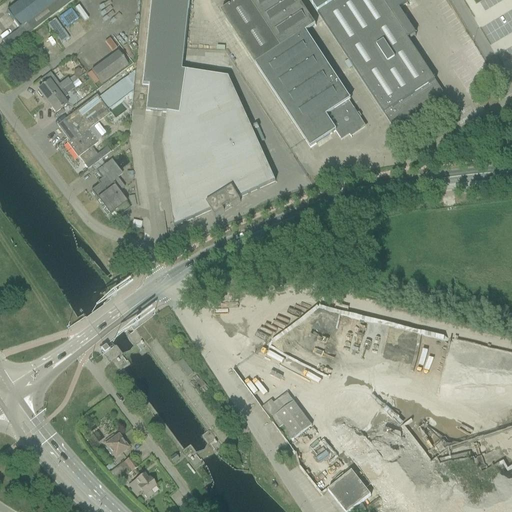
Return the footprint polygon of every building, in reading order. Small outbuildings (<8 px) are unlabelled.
[(8,50),(42,25),(75,0),(23,0),(7,12),(6,13),(19,30),(2,42),(8,50)] [(275,182),(229,78),(183,71),(189,0),(150,0),(141,86),(148,86),(145,112),(167,114),(162,147),(174,228),(211,211),(215,218),(224,212),(223,210),(230,206),(231,208),(241,202),(238,199),(275,182)] [(349,98),(343,90),(306,33),(316,26),(298,0),(240,0),(221,12),(310,149),(336,132),(341,140),(349,135),(351,138),(351,137),(364,128),(356,115),(357,114),(347,99),(349,98)] [(413,111),(441,92),(443,94),(407,40),(415,34),(399,9),(413,0),(308,0),(392,128),(408,117),(408,116),(409,115),(408,114),(408,113),(411,111),(412,111),(413,111)] [(64,25),(68,23),(67,21),(74,18),(71,11),(60,15),(64,25)] [(47,25),(59,43),(66,38),(55,20),(47,25)] [(34,48),(33,47),(31,44),(24,49),(27,53),(34,48)] [(468,59),(477,52),(472,44),(462,50),(468,59)] [(101,85),(126,66),(117,53),(91,72),(101,85)] [(99,99),(107,110),(131,92),(133,73),(99,99)] [(46,103),(71,84),(67,79),(59,86),(50,74),(48,75),(40,81),(43,86),(37,91),(38,92),(37,93),(41,97),(42,97),(46,103)] [(67,106),(66,105),(68,103),(65,99),(67,97),(66,95),(74,89),(71,84),(46,103),(55,114),(67,106)] [(102,140),(92,126),(108,114),(96,99),(58,127),(68,140),(71,138),(73,141),(68,145),(87,171),(111,153),(107,149),(98,156),(92,148),(99,143),(98,143),(102,140)] [(109,217),(113,222),(130,209),(118,193),(124,188),(112,172),(116,169),(118,172),(131,161),(123,151),(95,173),(101,180),(97,183),(99,186),(90,192),(97,200),(109,217)] [(182,360),(178,363),(189,377),(193,374),(182,360)] [(271,402),(261,409),(270,421),(271,420),(279,429),(283,426),(294,441),(311,427),(287,396),(274,406),(271,402)] [(112,436),(103,443),(106,446),(105,446),(106,449),(105,450),(111,458),(112,457),(114,459),(127,450),(118,437),(115,439),(112,436)] [(172,464),(173,464),(178,460),(175,456),(169,460),(172,464)] [(124,463),(131,473),(137,469),(129,459),(124,463)] [(131,473),(124,463),(120,467),(126,475),(127,474),(128,475),(131,473)] [(328,491),(344,511),(350,511),(371,496),(352,472),(328,491)] [(134,481),(134,482),(129,486),(136,496),(140,493),(145,499),(147,499),(151,497),(151,494),(150,492),(156,488),(149,478),(147,480),(143,474),(142,475),(136,481),(135,480),(134,481)]
